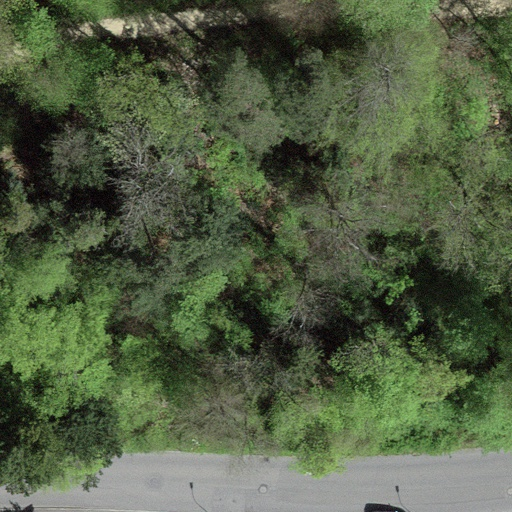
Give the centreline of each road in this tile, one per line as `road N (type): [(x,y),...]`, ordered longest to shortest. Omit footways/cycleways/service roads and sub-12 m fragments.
road 1 (residential): [(193,481),(415,491),(511,483)]
road 2 (residential): [(0,479),(193,481)]
